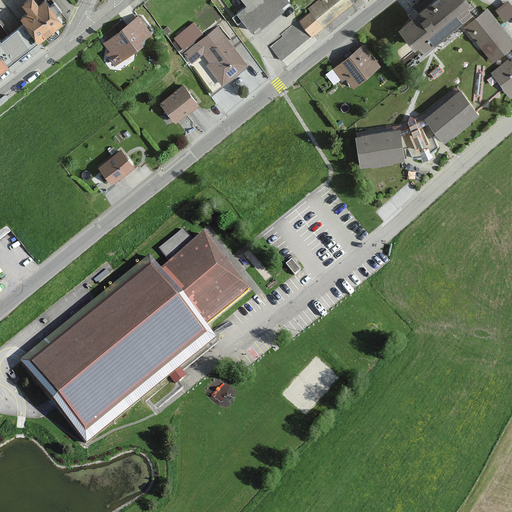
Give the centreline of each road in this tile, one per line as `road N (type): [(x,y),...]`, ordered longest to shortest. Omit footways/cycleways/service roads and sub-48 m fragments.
road 1 (unclassified): [(388,0),(0,311)]
road 2 (residential): [(511,124),(372,243)]
